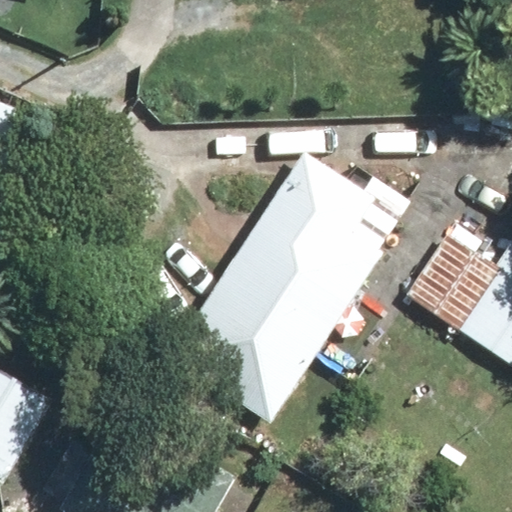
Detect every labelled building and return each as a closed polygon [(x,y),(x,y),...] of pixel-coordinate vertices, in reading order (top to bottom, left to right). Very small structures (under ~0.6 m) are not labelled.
[(50,122),(0,98),(0,183),(18,192),(50,122)] [(398,207),(317,154),(186,353),(289,421),(398,257),(375,241),(398,207)] [(511,243),(497,266),(456,236),(415,293),(511,362),(511,243)] [(64,404),(0,368),(0,476),(17,486),(64,404)] [(76,511),(232,511),(252,480),(138,411),(77,511),(76,511)]
